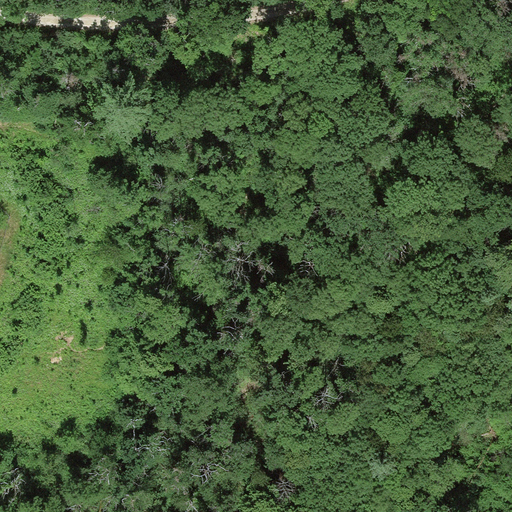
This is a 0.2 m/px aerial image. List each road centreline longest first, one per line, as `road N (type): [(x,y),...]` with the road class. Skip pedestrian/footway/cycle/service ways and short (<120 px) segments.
road 1 (motorway): [(0,368),(511,345)]
road 2 (motorway): [(511,220),(0,234)]
road 3 (track): [(0,15),(102,27),(175,25),(329,0)]
